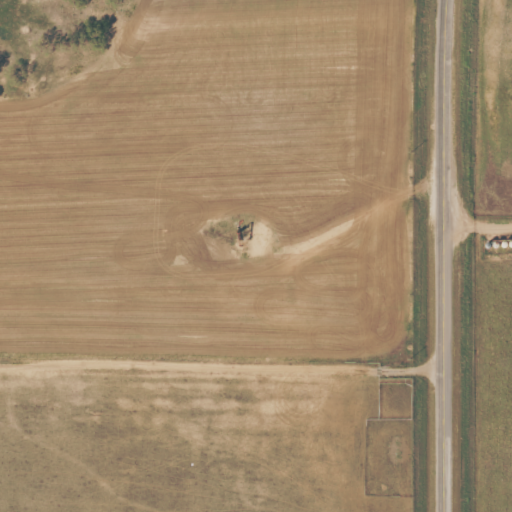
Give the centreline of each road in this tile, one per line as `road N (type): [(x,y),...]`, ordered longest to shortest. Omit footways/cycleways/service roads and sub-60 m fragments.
road 1 (secondary): [(445,511),(448,0)]
road 2 (residential): [(447,43),(205,17),(190,0)]
